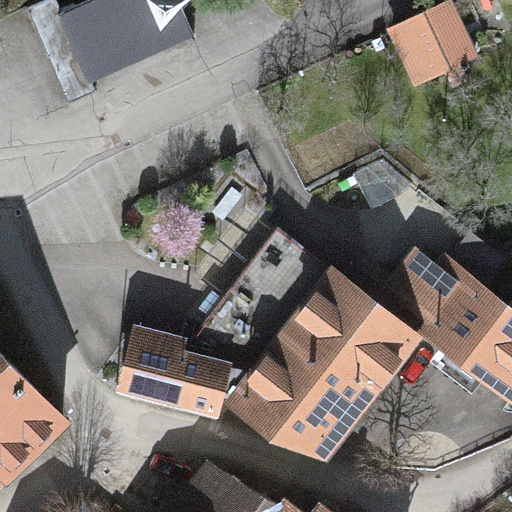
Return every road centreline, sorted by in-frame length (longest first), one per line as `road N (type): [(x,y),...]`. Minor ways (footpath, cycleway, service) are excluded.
road 1 (residential): [(511,459),(435,499),(309,480),(111,426)]
road 2 (residential): [(111,426),(0,232)]
road 3 (residential): [(22,511),(111,426)]
